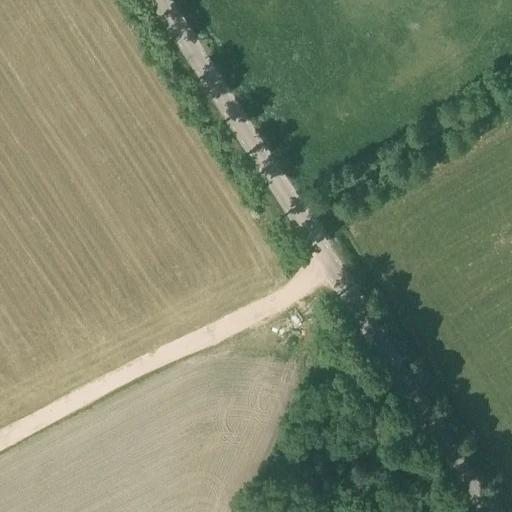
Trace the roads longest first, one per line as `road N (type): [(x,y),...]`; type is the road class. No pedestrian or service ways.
road 1 (unclassified): [(485,511),(156,0)]
road 2 (unknown): [(316,248),(234,319),(0,429)]
